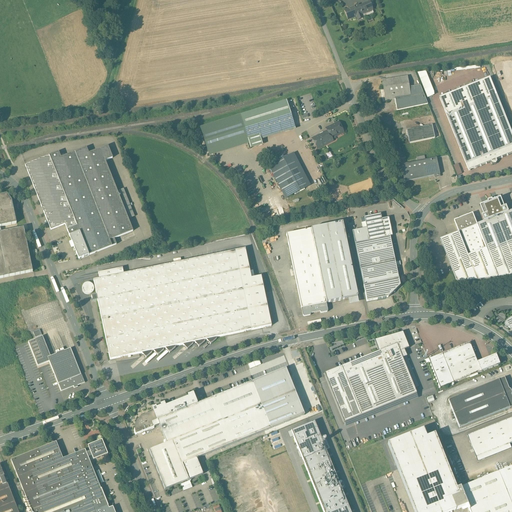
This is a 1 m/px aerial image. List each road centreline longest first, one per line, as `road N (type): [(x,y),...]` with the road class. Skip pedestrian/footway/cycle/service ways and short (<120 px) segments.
road 1 (residential): [(414,315),(249,350),(107,402)]
road 2 (residential): [(0,176),(28,208),(107,402)]
road 3 (residential): [(314,0),(382,177),(423,212)]
